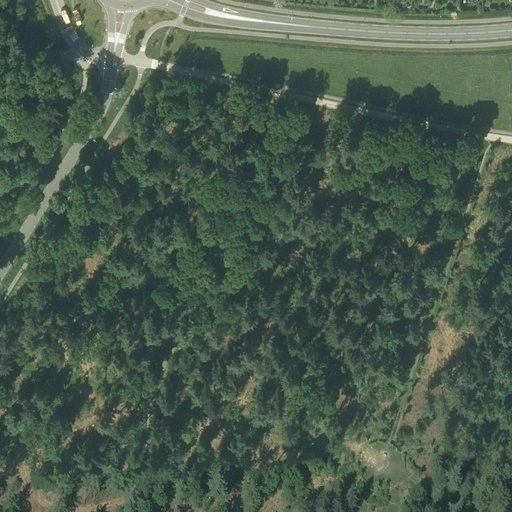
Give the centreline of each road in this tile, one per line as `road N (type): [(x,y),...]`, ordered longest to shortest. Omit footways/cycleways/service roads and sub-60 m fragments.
road 1 (track): [(157,511),(147,439),(157,397),(179,342),(240,271),(316,229),(369,219),(445,222),(511,253)]
road 2 (track): [(140,63),(488,137)]
road 3 (primary): [(176,0),(218,14),(361,31),(511,30)]
road 4 (unclassified): [(0,272),(100,111),(113,59)]
